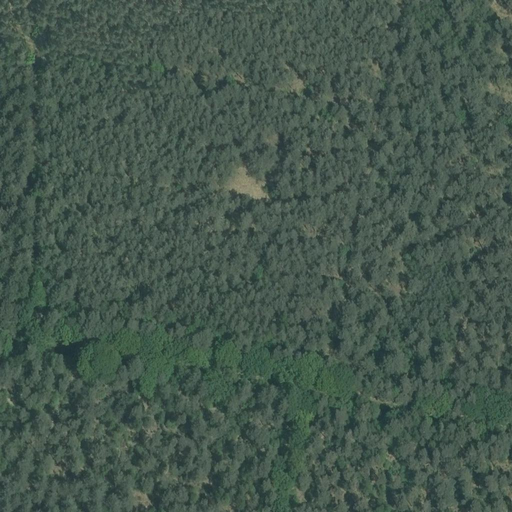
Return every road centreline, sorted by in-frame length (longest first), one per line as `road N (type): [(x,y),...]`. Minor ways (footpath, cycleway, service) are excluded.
road 1 (track): [(511,402),(0,306)]
road 2 (track): [(511,130),(0,51)]
road 3 (track): [(35,321),(27,0)]
road 4 (track): [(197,511),(0,475)]
